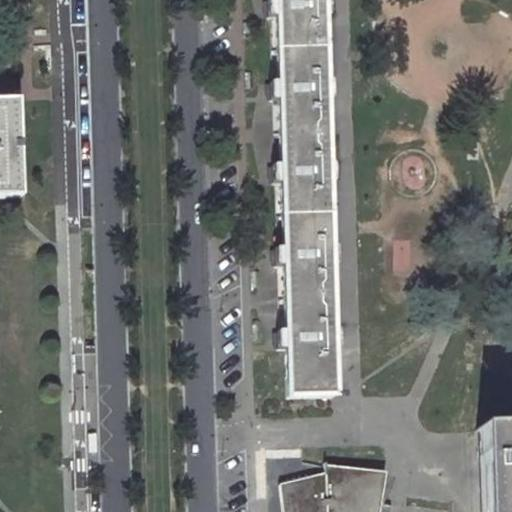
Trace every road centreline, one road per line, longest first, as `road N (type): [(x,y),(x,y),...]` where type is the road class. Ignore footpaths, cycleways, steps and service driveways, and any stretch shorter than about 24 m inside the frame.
road 1 (primary): [(201,511),(186,0)]
road 2 (primary): [(101,0),(115,511)]
